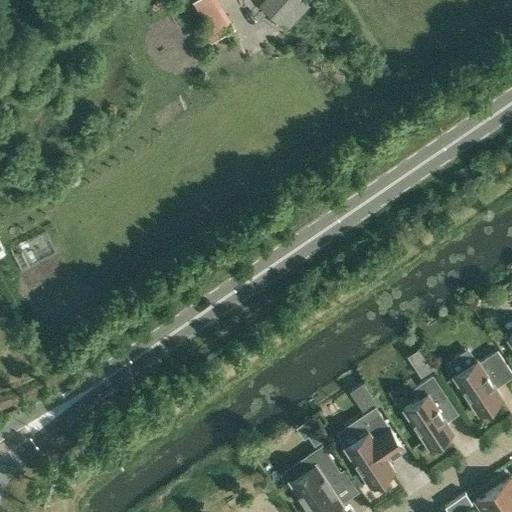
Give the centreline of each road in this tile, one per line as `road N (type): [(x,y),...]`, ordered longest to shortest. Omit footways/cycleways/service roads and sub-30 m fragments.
road 1 (primary): [(511,107),(176,334)]
road 2 (primary): [(0,480),(31,446),(176,334)]
road 3 (primary): [(176,334),(0,432)]
road 4 (residential): [(511,442),(406,511)]
